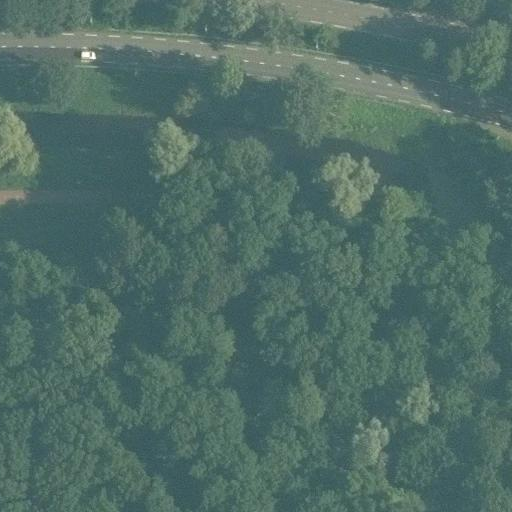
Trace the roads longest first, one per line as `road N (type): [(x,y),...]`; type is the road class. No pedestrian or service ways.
road 1 (trunk): [(0,48),(317,71),(511,117)]
road 2 (trunk): [(511,58),(215,0)]
